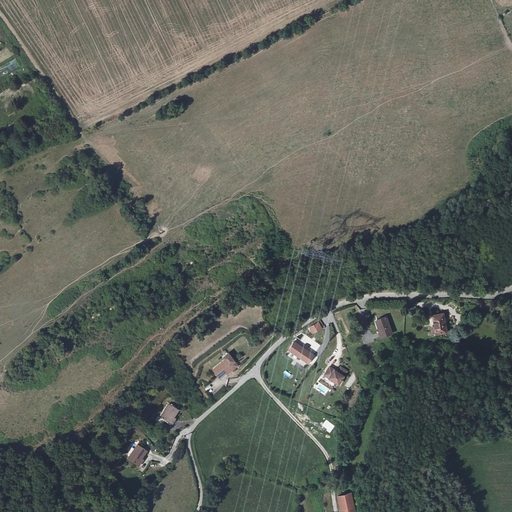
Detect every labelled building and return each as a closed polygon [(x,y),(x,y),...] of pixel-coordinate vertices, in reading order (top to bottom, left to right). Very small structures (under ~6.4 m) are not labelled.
[(436,334),(447,332),(444,313),(433,315),(436,334)] [(387,317),(377,321),(385,339),(394,334),(387,317)] [(294,342),(289,350),(309,363),(314,355),(303,348),(303,349),(300,347),(301,346),(294,342)] [(226,359),(213,369),(220,378),(226,372),(227,374),(238,365),(229,353),(224,357),(226,359)] [(337,371),(329,366),(326,370),(331,373),(328,377),(338,383),(346,371),(340,366),(337,371)] [(170,405),(161,416),(170,424),(179,412),(170,405)] [(137,445),(126,458),(135,465),(146,452),(137,445)] [(340,511),(355,511),(351,494),(338,497),(340,511)]
